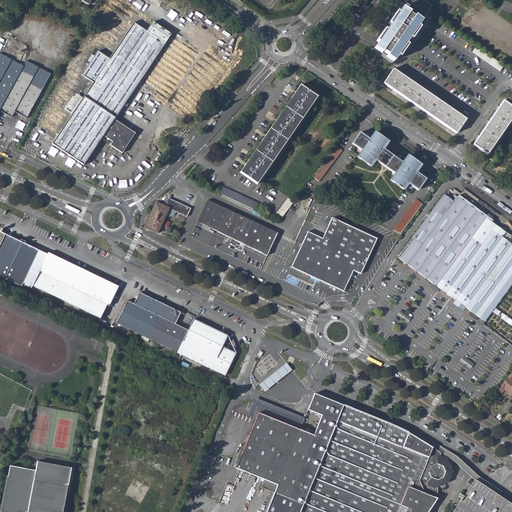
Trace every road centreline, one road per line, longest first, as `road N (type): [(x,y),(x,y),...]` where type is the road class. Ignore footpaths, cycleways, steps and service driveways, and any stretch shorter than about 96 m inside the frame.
road 1 (residential): [(295,52),(511,205)]
road 2 (secondary): [(119,234),(319,328)]
road 3 (secondary): [(323,320),(127,227)]
road 4 (tertiary): [(125,207),(183,159),(275,55)]
road 5 (secondary): [(347,346),(511,452)]
road 6 (secondary): [(511,444),(353,338)]
road 7 (unknown): [(410,69),(382,68),(376,80),(464,140)]
